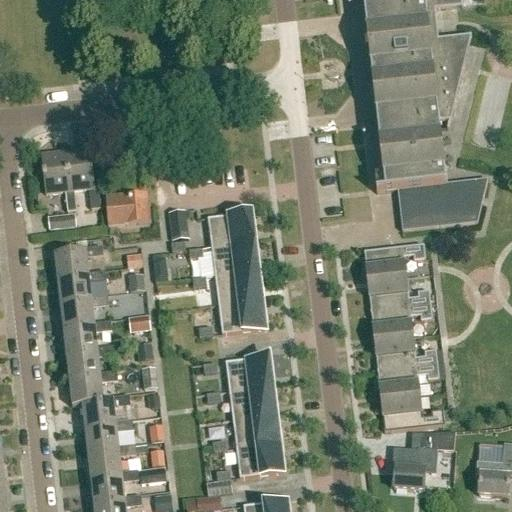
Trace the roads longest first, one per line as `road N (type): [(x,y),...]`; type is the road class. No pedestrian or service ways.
road 1 (unclassified): [(344,511),(293,82)]
road 2 (residential): [(50,511),(3,119)]
road 3 (unclassified): [(3,119),(293,82)]
